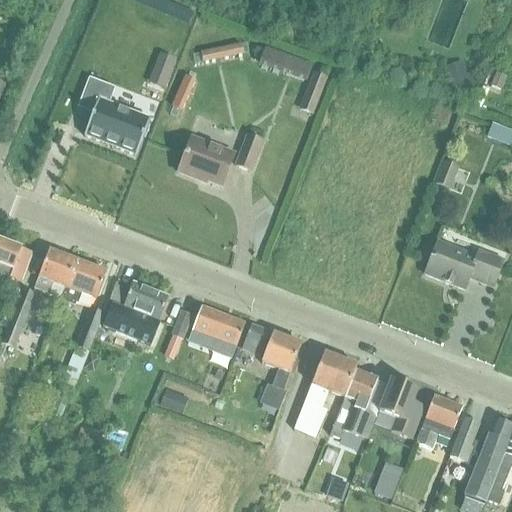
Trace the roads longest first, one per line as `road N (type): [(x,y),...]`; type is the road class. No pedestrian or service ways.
road 1 (tertiary): [(511,395),(0,200)]
road 2 (residential): [(70,0),(0,162)]
